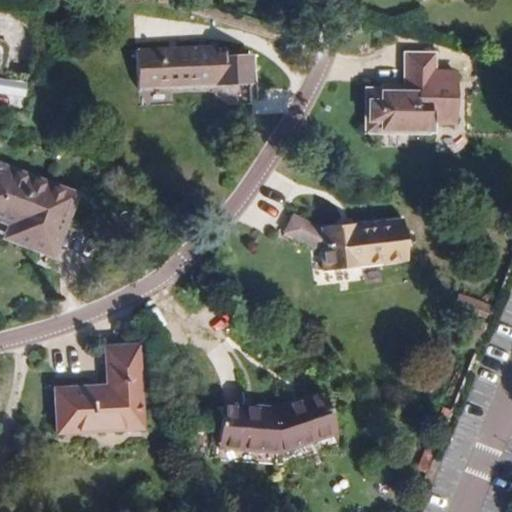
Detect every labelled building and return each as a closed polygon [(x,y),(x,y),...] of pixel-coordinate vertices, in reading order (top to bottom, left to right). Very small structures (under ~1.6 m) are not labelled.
[(367,89),(365,133),(426,133),(426,115),(456,115),(457,65),(435,64),(436,52),(407,51),(405,89),(367,89)] [(137,52),(135,88),(170,90),(215,91),(216,96),(248,96),(248,61),(226,61),(226,58),(221,56),(219,57),(218,59),(217,59),(217,55),(137,52)] [(0,188),(0,237),(12,240),(8,256),(53,267),(68,206),(0,188)] [(296,217),(285,236),(312,251),(323,250),(326,271),(407,263),(402,223),(320,231),(296,217)] [(57,399),(60,443),(144,437),(139,353),(108,355),(110,395),(57,399)] [(226,409),(219,463),(285,472),(349,451),(330,397),(279,414),(226,409)]
